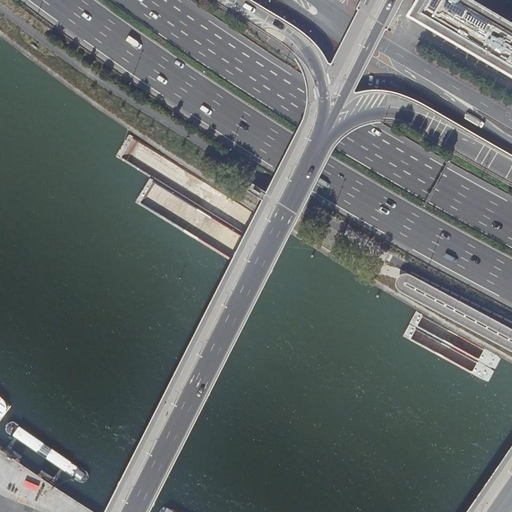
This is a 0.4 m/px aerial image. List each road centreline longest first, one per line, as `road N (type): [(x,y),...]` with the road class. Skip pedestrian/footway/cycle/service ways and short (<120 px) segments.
road 1 (residential): [(0,7),(122,95),(511,322)]
road 2 (motorway): [(62,0),(269,141),(511,280)]
road 3 (motorway): [(511,225),(328,122),(144,0)]
road 4 (secondary): [(312,151),(133,511)]
road 5 (secondary): [(511,170),(392,111),(345,124),(312,151)]
road 6 (secondary): [(232,0),(291,32),(316,57),(326,98),(312,151)]
road 7 (secondary): [(389,0),(312,151)]
road 8 (secondary): [(320,23),(455,106)]
road 9 (secondary): [(511,121),(400,55)]
